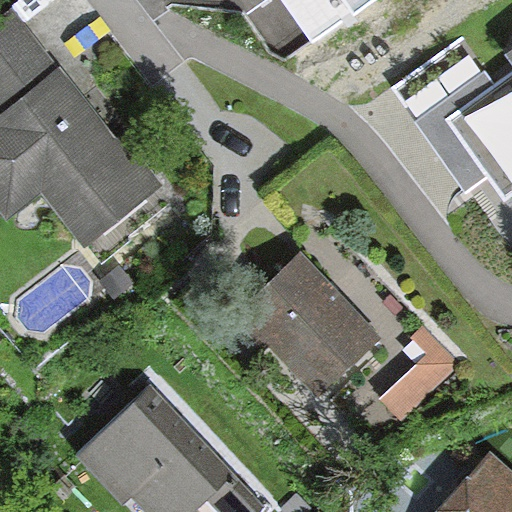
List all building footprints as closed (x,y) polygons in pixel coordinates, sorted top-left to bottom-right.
[(281,0),(315,46),(380,0),(281,0)] [(0,97),(39,65),(2,20),(0,21),(0,97)] [(511,38),(507,42),(511,50),(511,66),(496,77),(468,34),(398,79),(464,183),(490,167),(508,194),(511,191),(511,38)] [(121,239),(113,211),(140,190),(109,152),(113,150),(55,79),(0,124),(0,204),(2,207),(32,183),(95,260),(121,239)] [(315,390),(369,340),(295,259),(240,310),(315,390)] [(438,328),(377,372),(405,411),(466,367),(438,328)] [(139,511),(251,511),(255,509),(141,392),(80,451),(139,511)] [(511,511),(511,486),(488,466),(448,511),(511,511)]
